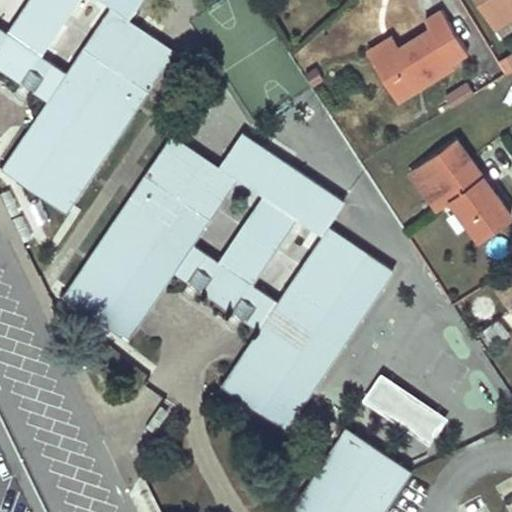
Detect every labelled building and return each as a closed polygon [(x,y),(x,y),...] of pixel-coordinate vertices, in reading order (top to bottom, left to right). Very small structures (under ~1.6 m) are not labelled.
[(0,0),(0,66),(21,81),(35,90),(49,100),(3,168),(68,213),(139,110),(179,52),(131,19),(137,11),(119,0),(117,0),(68,73),(40,55),(78,0),(31,0),(9,33),(0,27),(0,0)] [(144,0),(119,0),(137,11),(144,0)] [(511,0),(478,0),(501,36),(511,28),(511,0)] [(469,52),(456,31),(443,11),(427,21),(432,29),(402,48),(377,64),(400,101),(456,66),(453,61),(469,52)] [(397,39),(371,55),(377,64),(402,48),(397,39)] [(507,73),(511,70),(511,51),(499,58),(507,73)] [(486,57),(461,72),(474,92),(498,77),(486,57)] [(35,90),(21,81),(14,93),(27,101),(35,90)] [(289,162),(245,132),(228,157),(246,169),(272,187),(288,163),(289,162)] [(174,136),(64,295),(129,339),(176,271),(191,281),(203,289),(234,310),(246,318),(261,328),(224,385),(288,428),(395,271),(331,227),(281,300),(253,283),(304,209),(272,187),(221,261),(195,243),(246,169),(228,157),(221,167),(174,136)] [(422,186),(469,153),(457,136),(411,169),(422,186)] [(511,212),(497,192),(483,173),(469,153),(422,186),(437,206),(451,196),(478,235),(511,212)] [(347,203),(288,163),(272,187),(304,209),(331,227),(347,203)] [(511,263),(491,277),(511,303),(511,302),(511,263)] [(203,289),(191,281),(183,291),(195,300),(203,289)] [(246,318),(234,310),(227,320),(239,328),(246,318)] [(434,411),(381,374),(368,393),(420,430),(434,411)] [(325,458),(287,511),(384,511),(412,471),(347,426),(325,458)] [(127,490),(140,511),(165,511),(145,479),(127,490)]
